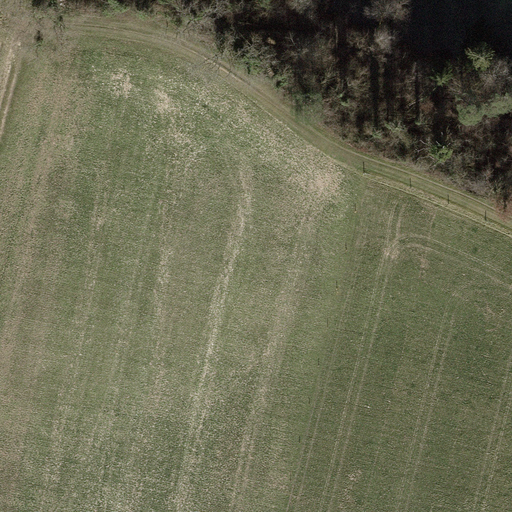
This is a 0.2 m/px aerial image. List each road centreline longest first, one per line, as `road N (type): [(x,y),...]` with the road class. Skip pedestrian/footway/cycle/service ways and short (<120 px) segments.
road 1 (track): [(268,84),(344,145),(511,222)]
road 2 (track): [(268,84),(126,4),(93,0)]
road 3 (track): [(0,119),(29,0)]
